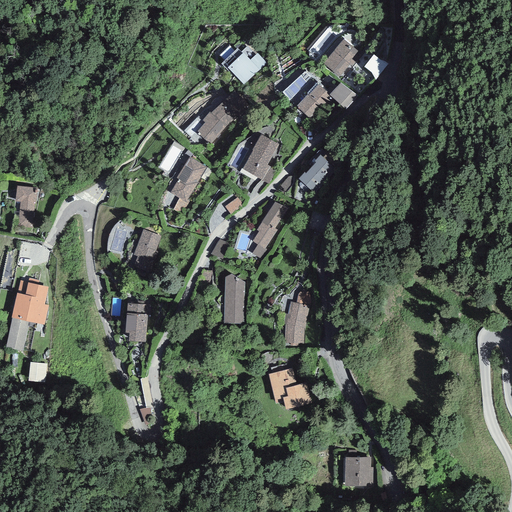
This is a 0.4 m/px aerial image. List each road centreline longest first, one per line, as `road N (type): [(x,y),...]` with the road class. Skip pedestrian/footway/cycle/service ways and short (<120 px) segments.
road 1 (residential): [(390,78),(212,239),(153,370),(156,436),(138,430),(95,288),(89,207),(68,206),(44,250)]
road 2 (unclassified): [(390,78),(336,206),(323,276),(340,365),(388,461),(393,511)]
road 3 (unclassified): [(511,461),(491,418),(482,347),(489,336),(508,341),(511,402)]
